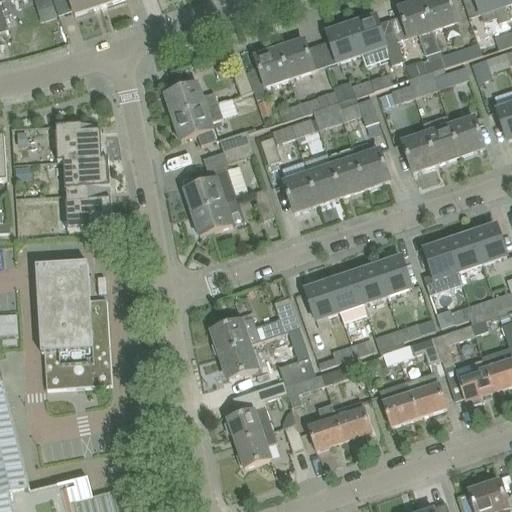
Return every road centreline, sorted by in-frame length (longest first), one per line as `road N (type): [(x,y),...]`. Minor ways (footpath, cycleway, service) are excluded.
road 1 (residential): [(160,295),(511,180)]
road 2 (residential): [(160,295),(115,55)]
road 3 (residential): [(287,511),(511,438)]
road 4 (residential): [(208,511),(160,295)]
road 5 (residential): [(115,55),(275,0)]
